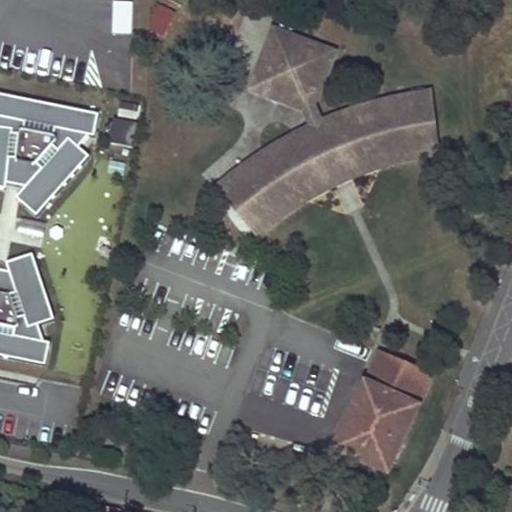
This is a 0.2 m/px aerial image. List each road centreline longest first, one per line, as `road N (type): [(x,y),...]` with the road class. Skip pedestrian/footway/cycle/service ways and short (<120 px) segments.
road 1 (residential): [(220,511),(0,463)]
road 2 (unclassified): [(431,511),(511,308)]
